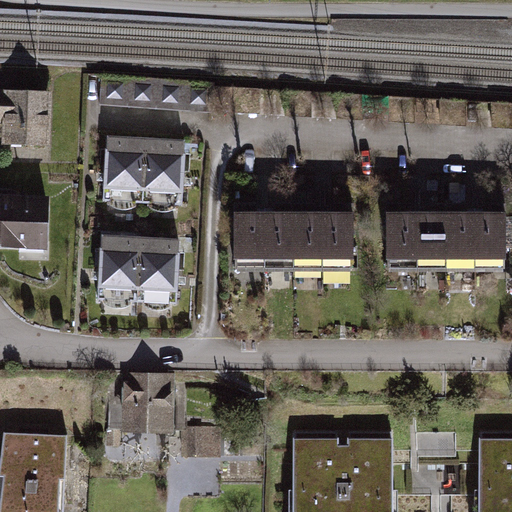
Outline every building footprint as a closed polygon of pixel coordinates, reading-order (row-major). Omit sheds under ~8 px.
[(216,87),(104,81),(103,113),(214,119),(216,87)] [(264,96),(236,94),(235,119),(262,120),(264,96)] [(315,98),(289,97),(287,124),(314,125),(315,98)] [(0,98),(0,131),(3,132),(2,156),(56,158),(58,100),(0,98)] [(366,103),(340,101),(338,127),(365,129),(366,103)] [(418,104),(390,103),(389,130),(416,131),(418,104)] [(471,106),(442,105),(440,131),(469,133),(471,106)] [(511,108),(494,107),(493,133),(511,134),(511,108)] [(109,141),(105,208),(184,212),(188,146),(109,141)] [(54,204),(0,201),(0,254),(52,257),(54,204)] [(511,246),(511,217),(391,223),(394,284),(511,278),(511,246)] [(355,220),(245,222),(246,284),(356,282),(355,220)] [(104,237),(101,303),(179,307),(182,241),(104,237)] [(182,377),(124,377),(124,463),(182,463),(182,467),(214,467),(214,429),(182,429),(182,377)] [(511,511),(511,429),(478,430),(478,511),(511,511)] [(394,511),(392,434),(295,437),(297,511),(394,511)] [(69,511),(70,438),(7,435),(0,509),(0,511),(69,511)]
